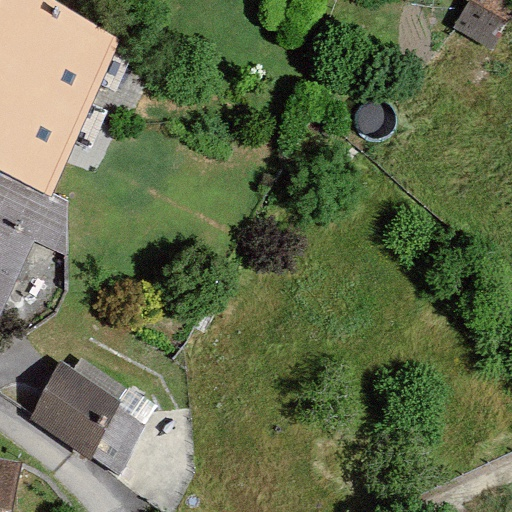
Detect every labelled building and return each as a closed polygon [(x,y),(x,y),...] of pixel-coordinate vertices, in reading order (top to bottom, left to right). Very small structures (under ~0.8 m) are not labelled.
[(0,0),(0,5),(51,30),(64,0),(103,0),(112,3),(113,0),(0,0)] [(0,183),(54,204),(118,51),(51,30),(0,5),(0,183)] [(0,183),(0,327),(6,329),(54,204),(0,183)] [(26,417),(85,450),(114,402),(49,369),(26,417)] [(0,511),(11,511),(17,476),(0,473),(0,511)]
